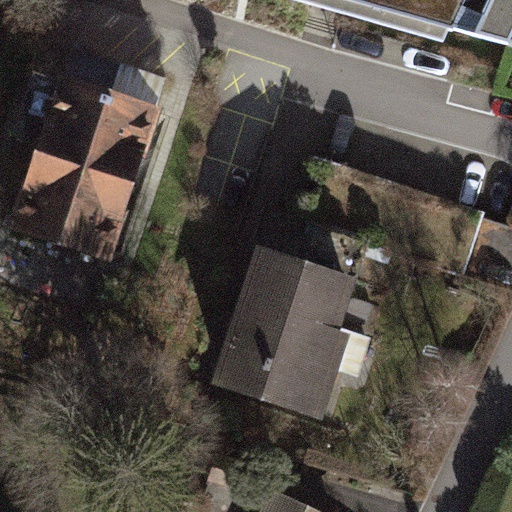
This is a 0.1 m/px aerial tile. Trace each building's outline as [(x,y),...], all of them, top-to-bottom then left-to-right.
[(511,0),(274,0),(443,46),(448,37),(511,55),(511,0)] [(164,83),(71,53),(61,84),(29,74),(15,118),(39,126),(3,236),(109,269),(158,114),(154,113),(164,83)] [(313,157),(292,221),(369,246),(464,278),(486,215),(313,157)] [(292,221),(266,213),(208,392),(321,429),(349,341),(339,338),(369,246),(292,221)] [(252,467),(216,456),(207,484),(244,495),(252,467)] [(309,511),(269,493),(260,511),(309,511)]
